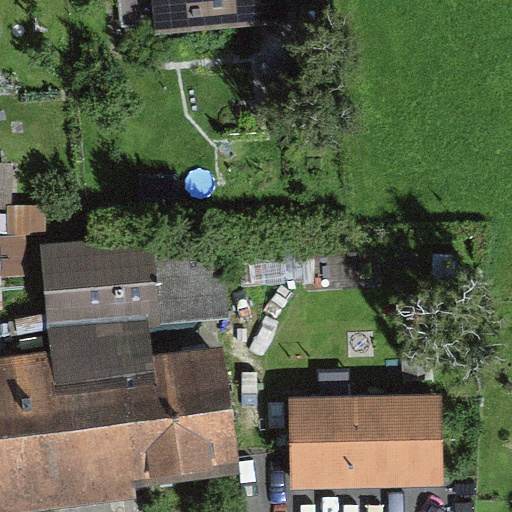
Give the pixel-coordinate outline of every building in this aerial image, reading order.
[(295,24),(292,0),(120,0),(123,28),(156,25),(157,37),(295,24)] [(22,163),(0,162),(0,209),(20,210),(22,163)] [(28,232),(0,234),(0,309),(3,309),(1,280),(31,278),(28,232)] [(155,234),(41,244),(51,336),(151,326),(232,320),(224,256),(156,258),(155,234)] [(52,350),(0,358),(0,511),(27,511),(140,496),(139,488),(245,475),(226,344),(155,352),(151,326),(51,336),(52,350)] [(445,394),(290,398),(292,489),(445,486),(445,394)]
